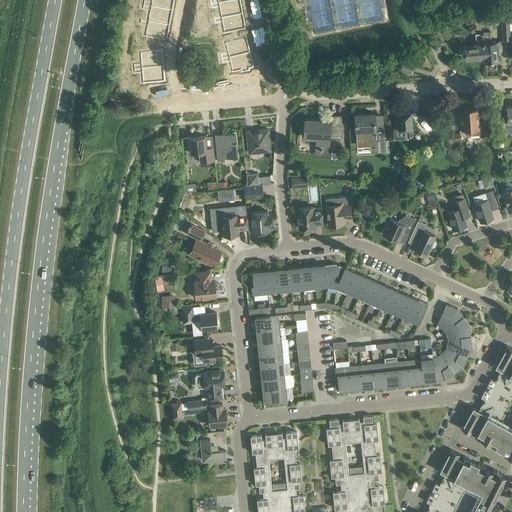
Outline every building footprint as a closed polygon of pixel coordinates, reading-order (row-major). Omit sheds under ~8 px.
[(151,1),(150,5),(172,9),(172,5),(173,5),(174,0),(150,0),(150,1),(151,1)] [(230,0),(217,3),(218,6),(220,17),(242,13),(239,0),(230,0)] [(172,9),(150,5),(149,9),(147,20),(169,24),(172,9)] [(220,17),(221,21),(221,22),(220,22),(223,33),(246,29),(243,17),(243,18),(242,13),(220,17)] [(169,24),(147,20),(147,24),(147,25),(146,25),(144,36),(167,40),(169,29),(168,29),(169,24)] [(469,26),(473,33),(479,29),(475,23),(469,26)] [(490,30),(483,31),(485,59),(485,61),(498,60),(497,46),(500,46),(500,40),(491,41),(490,30)] [(485,59),(483,31),(481,31),(481,32),(475,33),(476,43),(465,44),(466,58),(479,56),(480,60),(485,59)] [(227,53),(228,57),(249,52),(246,37),(224,42),(227,53)] [(141,67),(163,65),(162,50),(140,52),(141,63),(141,67)] [(250,56),(249,52),(228,57),(229,61),(228,62),(231,73),(239,71),(239,72),(246,71),(246,69),(254,67),(251,56),(250,56)] [(399,62),(398,66),(400,68),(400,69),(401,69),(401,68),(408,70),(408,71),(409,71),(411,64),(410,64),(403,61),(399,62)] [(163,65),(141,67),(142,71),(142,72),(141,72),(142,83),(157,82),(165,81),(164,70),(163,70),(163,65)] [(478,107),(461,108),(461,118),(462,129),(463,129),(463,133),(467,133),(467,134),(479,134),(478,117),(478,107)] [(413,129),(412,111),(398,111),(398,120),(395,120),(395,127),(399,127),(399,130),(406,130),(406,138),(413,137),(412,129),(413,129)] [(375,112),(355,114),(356,130),(357,130),(357,139),(370,139),(370,140),(384,139),(384,126),(376,127),(375,112)] [(330,120),(305,118),(304,136),(317,138),(316,155),(328,155),(330,134),(342,135),(343,128),(342,114),(330,115),(330,120)] [(507,137),(506,122),(498,123),(499,137),(507,137)] [(270,144),(269,128),(255,130),(255,137),(248,138),(249,148),(255,147),(255,152),(265,150),(270,149),(269,144),(270,144)] [(239,156),(236,132),(222,133),(223,146),(217,147),(218,160),(225,160),(225,157),(239,156)] [(460,133),(448,134),(449,144),(452,148),(461,147),(460,133)] [(206,147),(205,135),(189,137),(191,153),(200,152),(201,162),(215,160),(213,146),(206,147)] [(445,151),(450,146),(441,138),(436,143),(445,151)] [(445,151),(443,153),(448,158),(454,151),(450,146),(445,151)] [(412,163),(399,151),(394,155),(407,168),(412,163)] [(247,174),(248,185),(259,184),(258,173),(247,174)] [(491,175),(482,178),(485,188),(494,186),(491,175)] [(292,178),(293,188),(308,186),(307,176),(299,177),(292,178)] [(262,183),(259,184),(248,185),(244,185),(245,198),(263,196),(262,183)] [(511,188),(503,191),(505,198),(504,202),(507,204),(509,210),(511,209),(511,188)] [(218,190),(219,200),(234,199),(233,189),(218,190)] [(496,202),(492,189),(472,196),(481,221),(493,217),(489,204),(496,202)] [(184,205),(194,208),(197,198),(187,195),(184,205)] [(429,197),(432,208),(439,206),(436,195),(429,197)] [(338,203),(326,205),(328,225),(342,223),(342,220),(352,219),(350,198),(337,199),(338,203)] [(468,209),(464,198),(453,201),(455,208),(448,211),(453,229),(467,225),(462,211),(468,209)] [(314,206),(298,208),(298,215),(297,216),(297,221),(299,222),(300,228),(316,226),(316,224),(323,223),(321,207),(314,208),(314,206)] [(267,210),(252,212),(254,232),(270,230),(269,227),(273,226),(272,213),(268,214),(267,210)] [(236,213),(222,215),(224,235),(239,233),(238,229),(248,228),(247,213),(236,214),(236,213)] [(416,218),(406,214),(397,221),(390,217),(383,233),(399,240),(403,231),(409,234),(416,218)] [(426,223),(418,219),(412,232),(419,235),(414,247),(427,253),(430,246),(433,247),(435,247),(437,242),(436,240),(434,239),(435,235),(423,229),(426,223)] [(188,233),(200,238),(204,230),(192,225),(188,233)] [(221,250),(197,239),(190,253),(214,265),(221,250)] [(172,271),(171,260),(161,261),(163,272),(172,271)] [(336,263),(324,264),(327,286),(328,286),(335,287),(339,264),(336,263)] [(315,287),(327,286),(324,264),(313,265),(315,287)] [(352,270),(339,264),(335,287),(337,288),(342,290),(352,270)] [(313,265),(301,266),(303,289),(315,287),(313,265)] [(291,290),(303,289),(301,266),(289,268),(291,290)] [(289,268),(277,269),(279,291),(291,290),(289,268)] [(277,269),(265,270),(268,292),(279,291),(277,269)] [(210,270),(195,272),(196,280),(194,280),(196,297),(216,295),(215,278),(211,279),(210,270)] [(253,294),(268,292),(265,270),(250,272),(251,272),(253,294)] [(364,275),(352,270),(342,290),(355,296),(364,275)] [(162,274),(155,275),(158,290),(164,289),(162,274)] [(377,281),(364,275),(355,296),(368,302),(377,281)] [(390,287),(377,281),(368,302),(380,307),(390,287)] [(380,307),(393,313),(402,292),(390,287),(380,307)] [(415,298),(402,292),(393,313),(406,318),(415,298)] [(162,307),(166,307),(176,306),(175,294),(161,296),(162,307)] [(415,298),(406,318),(418,324),(427,304),(415,298)] [(446,331),(465,318),(459,310),(457,312),(456,310),(457,308),(458,308),(446,303),(447,304),(438,324),(445,330),(446,331)] [(193,306),(182,307),(184,322),(195,321),(194,321),(200,320),(201,329),(218,327),(218,325),(219,324),(219,323),(219,321),(218,320),(217,319),(217,312),(200,313),(200,314),(194,314),(193,306)] [(257,329),(279,327),(278,314),(256,317),(257,329)] [(470,325),(465,318),(446,331),(449,338),(448,340),(471,337),(470,328),(468,329),(467,326),(470,326),(470,325)] [(257,329),(258,341),(280,339),(286,338),(285,326),(279,327),(257,329)] [(432,347),(431,337),(419,339),(420,344),(426,343),(426,347),(432,347)] [(472,347),(471,337),(448,340),(447,347),(468,356),(471,349),(469,348),(469,346),(472,347)] [(212,338),(194,340),(195,355),(203,354),(203,361),(223,359),(221,345),(213,346),(212,338)] [(282,351),(280,339),(258,341),(259,353),(282,351)] [(170,342),(171,350),(180,349),(179,341),(170,342)] [(473,406),(461,427),(470,432),(472,429),(477,431),(475,435),(484,440),(489,442),(490,443),(492,439),(496,442),(494,446),(498,447),(502,450),(501,451),(503,452),(505,447),(509,449),(506,454),(510,456),(510,455),(511,456),(511,347),(507,344),(495,366),(500,369),(494,380),(491,378),(487,385),(491,387),(489,391),(485,389),(481,396),(484,398),(478,409),(473,406)] [(463,366),(468,356),(447,347),(442,354),(455,372),(461,368),(459,366),(461,364),(463,366)] [(283,363),(282,351),(259,353),(261,365),(283,363)] [(442,354),(433,357),(435,380),(443,379),(442,376),(444,375),(445,378),(446,379),(455,372),(442,354)] [(421,359),(424,381),(427,380),(427,382),(432,382),(432,380),(435,380),(433,357),(421,359)] [(421,359),(409,360),(412,382),(424,381),(421,359)] [(409,360),(397,361),(400,383),(412,382),(409,360)] [(388,385),(400,383),(397,361),(385,362),(388,385)] [(385,362),(373,364),(376,386),(388,385),(385,362)] [(284,375),(283,363),(261,365),(262,377),(284,375)] [(373,364),(361,365),(364,387),(376,386),(373,364)] [(352,388),(364,387),(361,365),(350,366),(352,388)] [(337,390),(352,388),(350,366),(336,368),(338,389),(337,389),(337,390)] [(197,373),(195,376),(196,385),(199,388),(207,387),(208,399),(222,397),(221,385),(225,385),(224,370),(203,372),(203,373),(197,373)] [(284,375),(262,377),(263,389),(285,387),(284,375)] [(287,401),(285,387),(263,389),(265,404),(265,403),(287,401)] [(182,401),(171,402),(173,418),(183,417),(183,413),(208,411),(210,426),(227,424),(226,408),(223,408),(223,403),(203,405),(202,399),(188,401),(189,408),(182,408),(182,401)] [(382,511),(382,503),(385,503),(384,494),(381,494),(380,486),(375,487),(374,480),(379,479),(378,471),(382,471),(380,454),(376,454),(375,439),(379,439),(377,422),(373,422),(372,415),(363,416),(364,421),(360,421),(360,420),(343,421),(343,423),(339,423),(339,418),(329,419),(330,427),(326,427),(328,444),(332,444),(333,459),(330,459),(331,476),(335,476),(336,484),(341,483),(342,490),(337,491),(338,499),(334,499),(335,508),(338,508),(338,511),(329,511),(329,507),(313,508),(313,511),(303,511),(304,511),(305,511),(304,494),(297,495),(297,488),(300,488),(299,480),(302,479),(300,462),(297,463),(296,448),(299,447),(297,430),(286,432),(287,437),(283,437),(282,434),(265,435),(266,439),(262,439),(262,434),(251,435),(252,452),(255,452),(257,467),(254,468),(256,484),(259,484),(260,492),(263,492),(264,498),(257,499),(258,511),(382,511)] [(224,429),(190,432),(191,436),(197,436),(197,438),(201,438),(203,459),(227,457),(224,429)] [(421,511),(419,511),(418,511),(486,511),(505,474),(501,472),(497,470),(495,475),(492,473),(494,468),(493,468),(492,469),(488,467),(484,465),(482,469),(478,466),(479,463),(478,462),(474,460),(464,455),(463,459),(458,456),(460,453),(451,448),(439,470),(445,473),(439,484),(436,482),(432,489),(437,492),(435,495),(430,493),(426,500),(430,502),(424,511),(421,511)]
